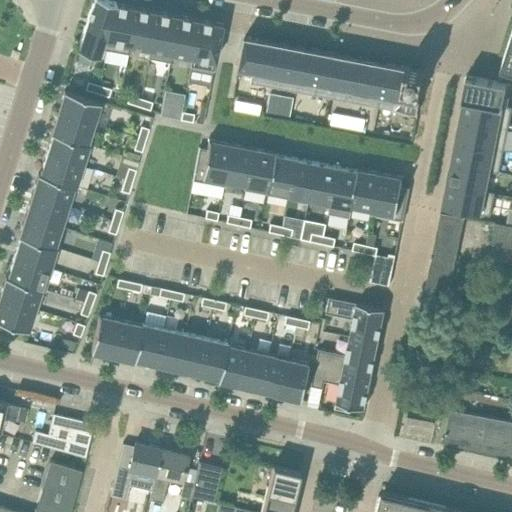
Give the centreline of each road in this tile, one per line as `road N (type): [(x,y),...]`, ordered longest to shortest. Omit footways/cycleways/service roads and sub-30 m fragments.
road 1 (residential): [(0,359),(369,450)]
road 2 (residential): [(369,450),(422,207)]
road 3 (tertiary): [(455,0),(412,22),(267,0)]
road 4 (residential): [(52,0),(0,184)]
road 5 (residential): [(369,450),(511,485)]
